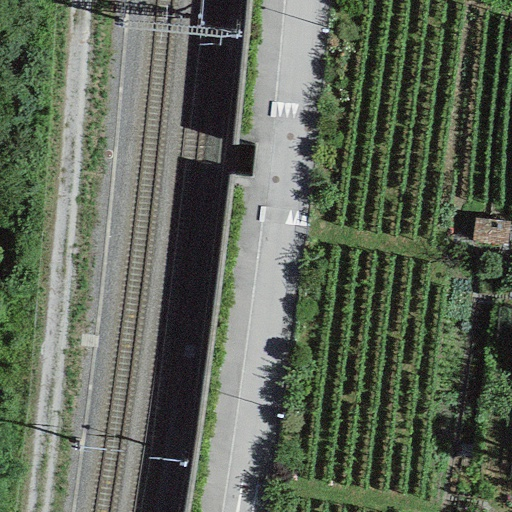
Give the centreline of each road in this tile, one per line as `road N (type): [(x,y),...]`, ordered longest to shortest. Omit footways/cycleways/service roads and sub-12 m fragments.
road 1 (unclassified): [(303,0),(241,511)]
road 2 (track): [(80,0),(63,266),(34,511)]
